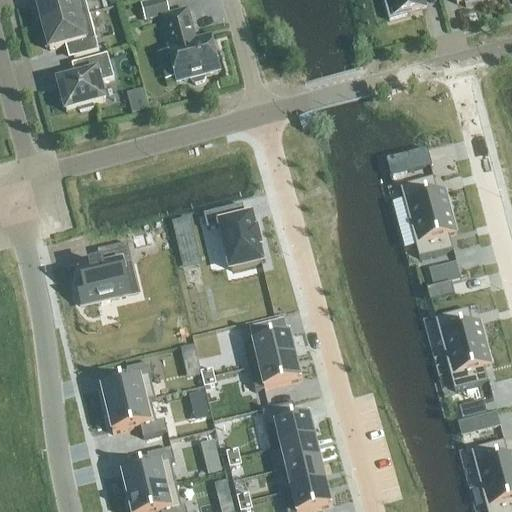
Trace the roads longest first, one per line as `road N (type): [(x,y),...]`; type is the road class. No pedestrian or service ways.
road 1 (residential): [(259,116),(371,511)]
road 2 (tertiary): [(69,511),(54,451),(42,325),(7,186)]
road 3 (residential): [(259,116),(31,180)]
road 4 (residential): [(451,65),(511,276)]
road 5 (residential): [(451,65),(259,116)]
road 6 (residential): [(31,180),(0,64)]
